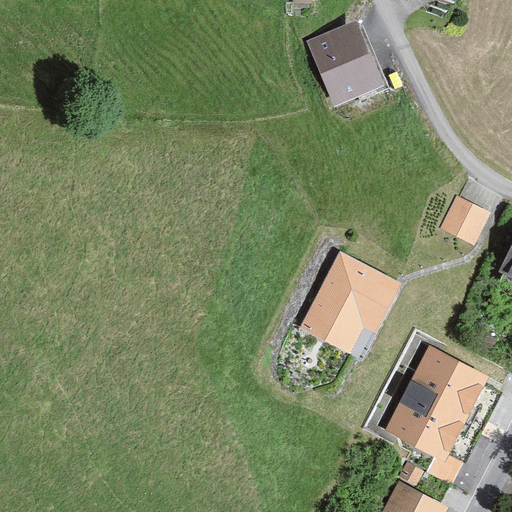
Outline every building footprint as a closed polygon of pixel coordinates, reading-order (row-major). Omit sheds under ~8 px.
[(350,29),(313,44),(336,99),(356,91),(359,100),(388,87),(378,65),(367,70),(350,29)] [(456,201),(443,227),(472,241),(484,216),(456,201)] [(511,257),(496,289),(511,296),(511,257)] [(393,286),(342,260),(308,325),(348,345),(369,304),(381,310),(393,286)] [(458,475),(465,459),(455,455),(492,375),(427,345),(383,439),(458,475)] [(402,487),(388,511),(437,511),(440,507),(402,487)]
